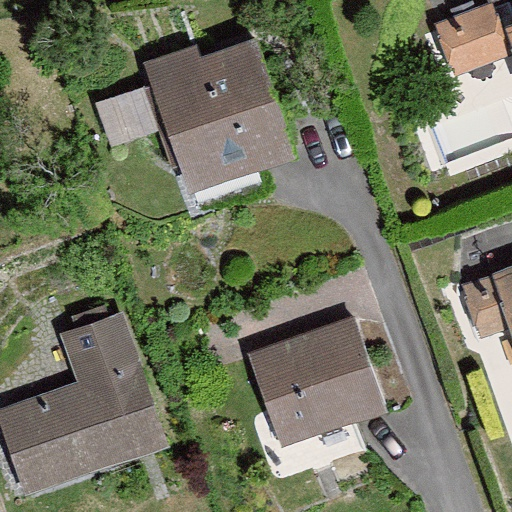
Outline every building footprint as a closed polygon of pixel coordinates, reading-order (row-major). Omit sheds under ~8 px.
[(511,22),(498,27),(511,69),(511,22)] [(144,85),(181,204),(280,173),(244,55),(144,85)] [(511,267),(478,278),(511,378),(511,267)] [(76,395),(0,418),(0,445),(18,502),(160,458),(118,326),(61,344),(76,395)] [(345,334),(247,369),(276,452),(375,418),(345,334)]
